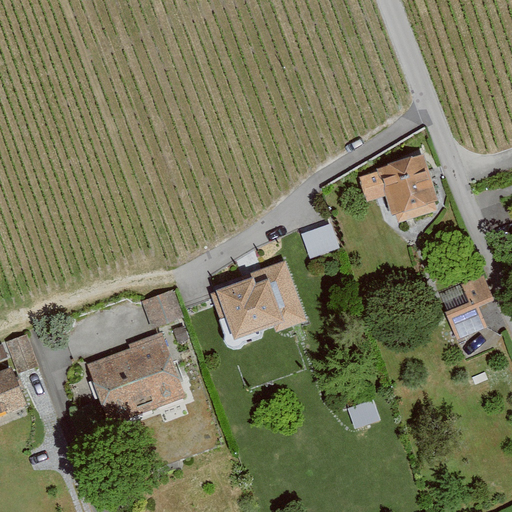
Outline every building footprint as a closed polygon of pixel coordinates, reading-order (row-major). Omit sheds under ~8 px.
[(420,156),(371,168),(386,227),(435,214),(420,156)] [(309,258),(341,247),(333,222),(300,233),(309,258)] [(280,260),(208,285),(226,335),(267,321),(271,332),(302,321),(280,260)] [(489,303),(481,280),(461,288),(467,303),(440,313),(453,344),(484,332),(475,308),(489,303)] [(127,349),(82,364),(103,424),(181,398),(166,354),(192,346),(172,287),(137,299),(149,334),(125,342),(127,349)] [(0,413),(24,405),(14,379),(39,369),(26,332),(4,340),(13,364),(0,368),(0,413)]
